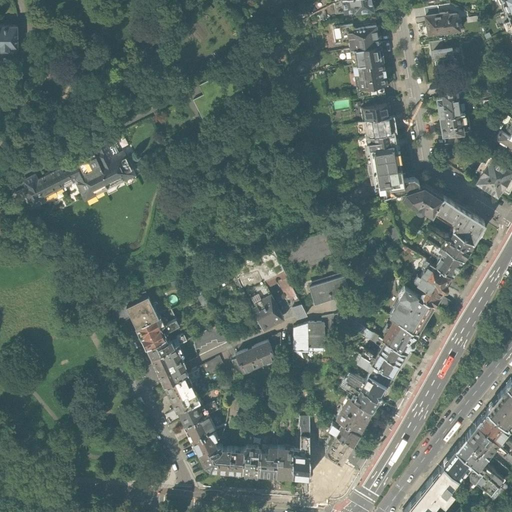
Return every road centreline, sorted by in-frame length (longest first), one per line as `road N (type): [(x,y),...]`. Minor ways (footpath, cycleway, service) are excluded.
road 1 (primary): [(511,241),(359,511)]
road 2 (residential): [(511,220),(425,167),(397,0)]
road 3 (primary): [(382,511),(511,348)]
road 4 (primary): [(186,500),(0,494)]
road 5 (primary): [(309,511),(186,500)]
road 6 (residential): [(141,388),(187,482),(186,500)]
